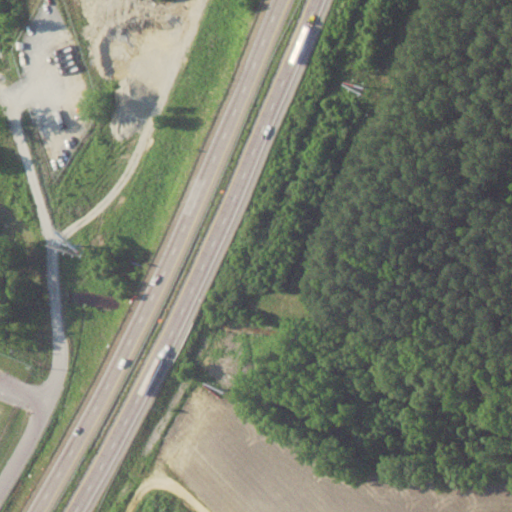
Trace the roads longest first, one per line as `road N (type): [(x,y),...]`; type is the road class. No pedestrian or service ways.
road 1 (motorway): [(79,511),(203,270),(318,0)]
road 2 (motorway): [(282,0),(173,258),(65,473)]
road 3 (residential): [(0,488),(56,378),(64,332),(59,253)]
